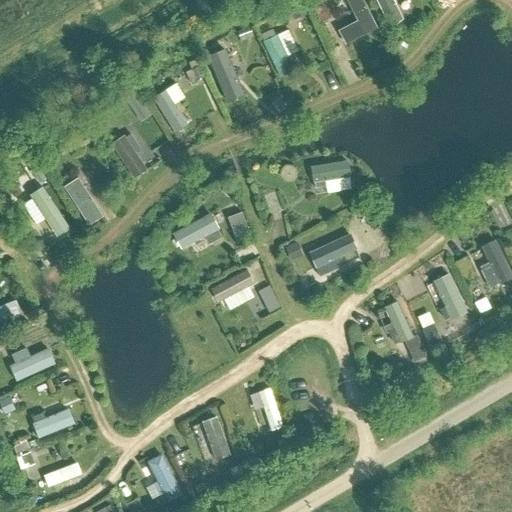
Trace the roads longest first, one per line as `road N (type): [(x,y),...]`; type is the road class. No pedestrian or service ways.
road 1 (track): [(337,339),(306,327),(134,444),(106,431),(51,309),(51,280),(185,162),(393,76),(471,0)]
road 2 (unclassified): [(293,511),(511,381)]
road 3 (track): [(511,186),(339,316)]
road 4 (track): [(339,316),(337,339),(374,463)]
